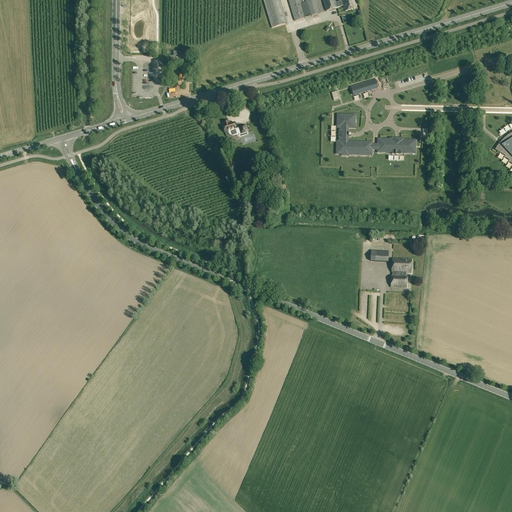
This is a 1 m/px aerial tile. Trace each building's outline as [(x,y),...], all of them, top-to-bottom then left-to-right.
[(263,0),(272,28),(287,23),(280,0),(263,0)] [(304,0),(305,2),(301,4),(300,0),(288,0),(295,21),(320,14),(315,0),(304,0)] [(337,8),(335,3),(336,3),(334,0),(322,0),(326,12),(337,8)] [(337,8),(343,6),(345,12),(356,8),(353,0),(341,0),(341,1),(336,3),(335,3),(337,8)] [(351,88),(353,95),(377,88),(375,80),(351,88)] [(418,102),(425,102),(425,91),(421,91),(421,97),(417,98),(418,102)] [(336,151),(336,154),(342,154),(341,156),(349,156),(349,155),(351,155),(352,155),(360,155),(363,155),(366,155),(372,156),(372,150),(377,150),(377,153),(378,153),(378,152),(380,152),(380,153),(381,153),(386,153),(389,153),(392,153),(392,154),(396,154),(396,155),(397,155),(397,154),(401,155),(401,153),(403,153),(404,153),(406,153),(407,153),(408,153),(412,154),(412,153),(415,153),(415,154),(416,154),(416,147),(416,140),(413,140),(410,140),(408,140),(407,140),(406,140),(404,140),(401,140),(401,139),(398,139),(398,140),(396,140),(396,139),(395,139),(393,139),(392,139),(392,140),(390,140),(390,139),(387,139),(386,140),(384,140),(384,139),(383,139),(383,140),(381,140),(381,139),(380,139),(377,139),(377,144),(374,144),(372,144),(372,143),(372,142),(364,142),(363,142),(361,142),(360,142),(358,142),(357,142),(352,141),(352,142),(349,142),(348,142),(348,137),(351,137),(351,133),(348,133),(348,128),(355,128),(355,125),(355,124),(355,122),(355,119),(355,118),(355,116),(351,116),(350,116),(350,115),(346,115),(343,115),(337,115),(337,118),(337,119),(337,121),(337,122),(337,124),(337,125),(337,128),(340,128),(340,131),(339,131),(339,138),(340,138),(340,142),(336,142),(336,145),(337,145),(337,148),(336,148),(337,148),(337,151),(336,151)] [(223,123),(224,126),(223,126),(225,133),(228,131),(229,134),(230,135),(231,136),(232,136),(233,136),(235,136),(247,133),(245,126),(243,127),(242,126),(238,128),(236,129),(234,123),(231,124),(231,123),(230,122),(229,121),(223,123)] [(511,132),(511,133),(510,134),(509,134),(509,135),(508,135),(507,136),(506,137),(505,137),(505,138),(504,138),(504,139),(503,139),(503,140),(502,140),(502,141),(501,141),(501,142),(500,142),(500,143),(499,143),(499,144),(498,145),(498,146),(497,146),(497,147),(496,148),(496,149),(495,149),(495,150),(498,152),(499,152),(500,153),(500,154),(501,153),(505,156),(504,158),(505,158),(509,160),(508,162),(509,163),(509,162),(511,164),(511,132)] [(371,261),(388,262),(389,251),(371,250),(371,261)] [(406,276),(406,273),(411,273),(412,259),(392,258),(391,272),(392,272),(392,275),(391,275),(391,287),(407,288),(408,276),(406,276)]
